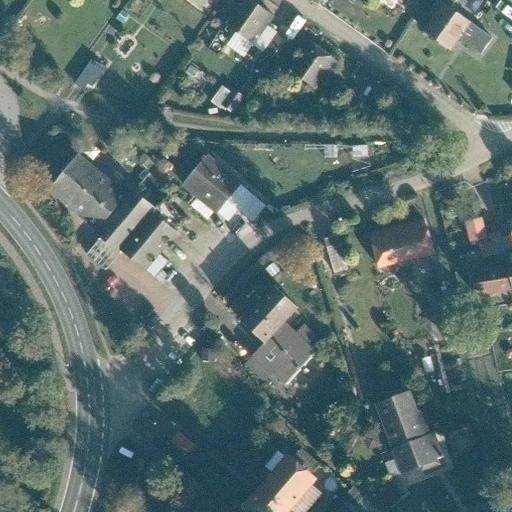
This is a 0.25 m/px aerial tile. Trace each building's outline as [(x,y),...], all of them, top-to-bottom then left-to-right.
[(173,0),(200,19),(213,0),(173,0)] [(253,52),(275,21),(245,0),(240,0),(220,28),(253,52)] [(461,0),(457,6),(470,15),(480,0),(461,0)] [(421,35),(449,55),(457,43),(474,55),(484,42),(467,30),(471,24),(443,4),(421,35)] [(316,98),(339,66),(303,40),(280,72),(316,98)] [(83,95),(103,67),(91,58),(71,87),(83,95)] [(234,96),(222,88),(211,103),(222,112),(234,96)] [(214,216),(240,186),(202,153),(176,184),(214,216)] [(91,235),(121,196),(69,156),(39,196),(91,235)] [(142,274),(172,235),(121,196),(91,235),(142,274)] [(486,239),(481,220),(464,225),(469,244),(486,239)] [(436,257),(427,222),(369,237),(378,272),(436,257)] [(325,239),(332,270),(346,267),(339,236),(325,239)] [(490,256),(488,245),(475,247),(477,258),(490,256)] [(511,287),(511,265),(499,267),(502,289),(511,287)] [(502,289),(499,267),(463,272),(467,294),(502,289)] [(254,354),(287,385),(322,348),(290,318),(296,312),(275,292),(241,327),(261,347),(254,354)] [(410,390),(370,408),(400,478),(440,461),(410,390)] [(238,506),(245,511),(351,511),(343,505),(336,511),(285,511),(313,480),(283,455),(238,506)] [(389,505),(406,492),(397,480),(380,493),(389,505)] [(302,511),(305,511),(321,491),(311,483),(294,506),(302,511)]
